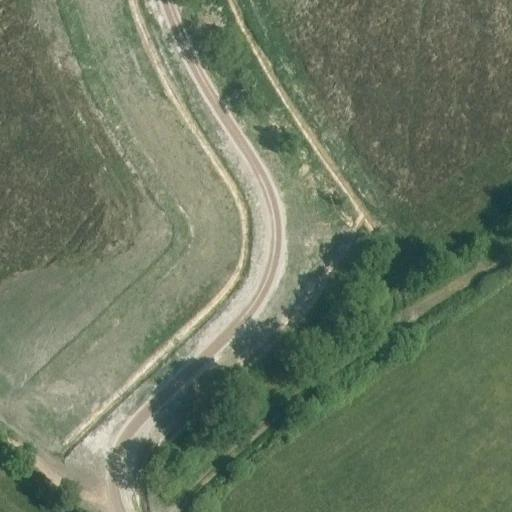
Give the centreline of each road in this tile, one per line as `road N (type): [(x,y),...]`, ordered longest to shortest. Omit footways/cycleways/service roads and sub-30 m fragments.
road 1 (unclassified): [(123,511),(120,458),(138,420),(246,314),(274,256),(269,197),(185,54),(167,0)]
road 2 (track): [(173,511),(228,455),(352,359),(511,250)]
